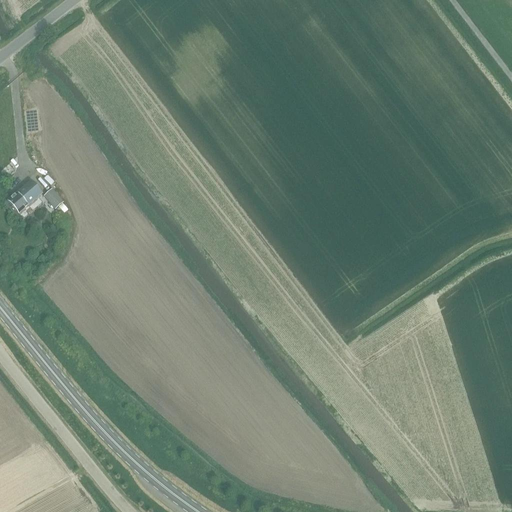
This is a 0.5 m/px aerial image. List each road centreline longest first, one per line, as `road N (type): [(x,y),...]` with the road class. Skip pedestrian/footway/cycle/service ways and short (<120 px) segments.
road 1 (primary): [(197,511),(111,439),(0,307)]
road 2 (unclassified): [(126,511),(0,356)]
